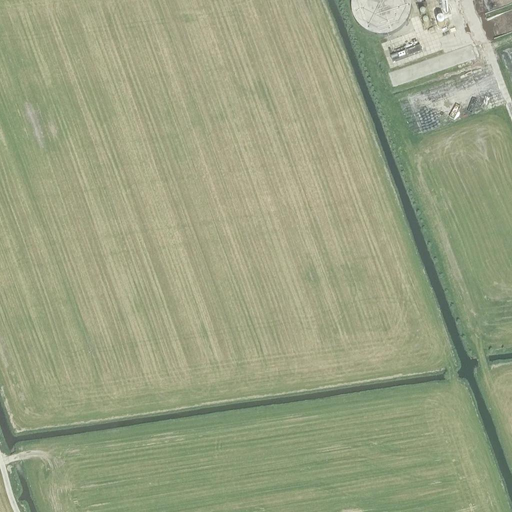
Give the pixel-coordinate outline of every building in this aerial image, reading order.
[(366,0),(366,10),(397,10),(396,0),(366,0)] [(473,45),(464,51),(466,55),(470,53),(473,57),(478,54),(473,45)] [(422,53),(420,47),(391,58),(393,63),(422,53)] [(483,76),(462,81),(464,88),(471,86),(470,84),(479,82),(480,88),(486,86),(483,76)] [(462,144),(503,134),(492,86),(490,96),(468,93),(470,98),(483,100),(483,106),(479,106),(478,101),(473,101),(468,105),(452,103),(454,100),(461,99),(453,98),(457,94),(456,92),(457,83),(427,90),(434,118),(443,116),(440,113),(444,109),(448,126),(460,127),(461,126),(470,127),(472,129),(471,135),(466,134),(464,135),(462,144)]
